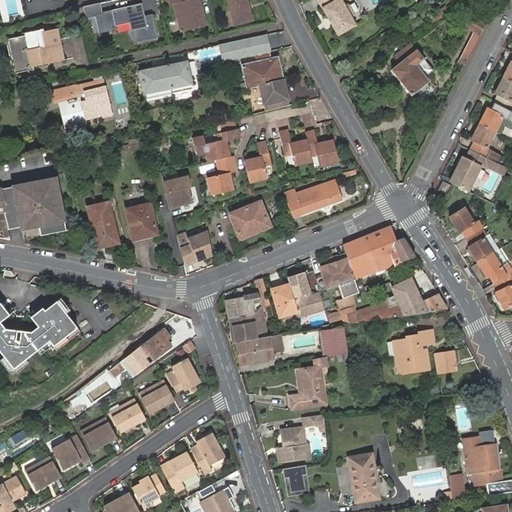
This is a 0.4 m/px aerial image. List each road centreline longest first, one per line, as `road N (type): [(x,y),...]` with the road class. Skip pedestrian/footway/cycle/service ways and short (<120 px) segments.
road 1 (tertiary): [(399,203),(284,0)]
road 2 (residential): [(511,3),(417,193),(399,203)]
road 3 (tertiary): [(199,287),(399,203)]
road 4 (tertiary): [(0,255),(158,289),(199,287)]
road 5 (residential): [(233,394),(79,496)]
road 6 (tertiary): [(488,342),(399,203)]
road 7 (residential): [(233,394),(270,511)]
